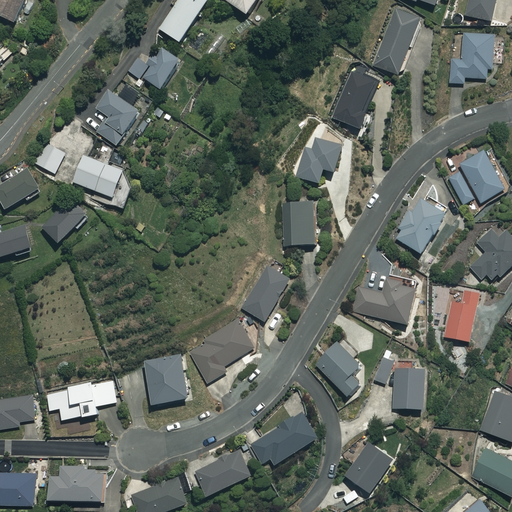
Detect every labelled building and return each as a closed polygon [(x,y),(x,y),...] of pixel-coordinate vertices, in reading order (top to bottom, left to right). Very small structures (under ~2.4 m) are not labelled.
[(25,0),(0,0),(0,14),(16,22),(25,0)] [(208,0),(179,0),(161,29),(181,42),(208,0)] [(257,0),(227,0),(248,14),(257,0)] [(495,0),(468,0),(465,15),(491,21),(495,0)] [(420,17),(397,8),(376,66),(399,74),(420,17)] [(494,35),(464,34),(463,61),(451,60),(451,83),(465,84),(465,78),(487,78),(487,68),(494,68),(494,35)] [(182,60),(163,48),(157,57),(152,54),(147,62),(153,65),(145,77),(164,89),(182,60)] [(149,67),(138,58),(127,72),(138,81),(149,67)] [(377,81),(354,72),(335,119),(359,128),(377,81)] [(140,109),(110,91),(99,109),(109,116),(98,133),(118,145),(140,109)] [(343,144),(317,138),(314,150),(305,149),(298,177),(321,183),(324,168),(336,171),(343,144)] [(65,153),(47,144),(37,164),(55,173),(65,153)] [(507,188),(485,151),(461,166),(463,169),(449,178),(464,204),(477,196),(481,203),(507,188)] [(124,169),(84,154),(73,182),(114,197),(124,169)] [(40,188),(29,169),(0,186),(0,198),(7,209),(40,188)] [(88,213),(72,197),(44,227),(60,242),(88,213)] [(448,212),(424,197),(415,212),(409,209),(398,226),(403,229),(397,238),(422,254),(448,212)] [(318,244),(316,201),(283,203),(285,246),(318,244)] [(511,266),(511,236),(499,223),(478,243),(487,253),(471,268),(482,279),(487,274),(495,282),(511,266)] [(0,256),(34,246),(27,225),(0,232),(0,256)] [(441,261),(431,254),(420,271),(430,277),(441,261)] [(291,279),(269,266),(244,309),(266,322),(291,279)] [(418,282),(387,275),(383,293),(360,288),(355,311),(408,324),(418,282)] [(481,292),(465,289),(462,303),(452,301),(445,336),(472,341),(481,292)] [(256,347),(239,320),(206,340),(208,344),(191,354),(209,383),(227,372),(224,367),(256,347)] [(362,365),(338,342),(317,364),(350,397),(362,385),(352,375),(362,365)] [(189,397),(182,355),(146,361),(153,403),(189,397)] [(395,362),(384,357),(375,380),(386,384),(395,362)] [(425,368),(394,368),(394,407),(424,408),(425,368)] [(118,402),(114,381),(93,385),(93,382),(69,387),(69,390),(47,394),(50,411),(61,409),(63,420),(99,413),(98,406),(118,402)] [(511,395),(495,390),(483,431),(511,439),(511,395)] [(35,420),(32,396),(0,400),(0,429),(20,427),(19,422),(35,420)] [(277,464),(319,438),(304,413),(253,444),(265,463),(273,458),(277,464)] [(394,457),(370,441),(347,475),(371,491),(394,457)] [(511,459),(485,447),(472,477),(511,494),(511,459)] [(252,474),(241,450),(196,472),(207,496),(252,474)] [(87,467),(61,467),(61,477),(51,476),(50,499),(105,500),(105,470),(87,469),(87,467)] [(36,472),(0,471),(0,503),(36,504),(36,472)] [(162,511),(188,502),(178,477),(133,495),(139,511),(162,511)] [(490,511),(480,499),(464,511),(490,511)]
